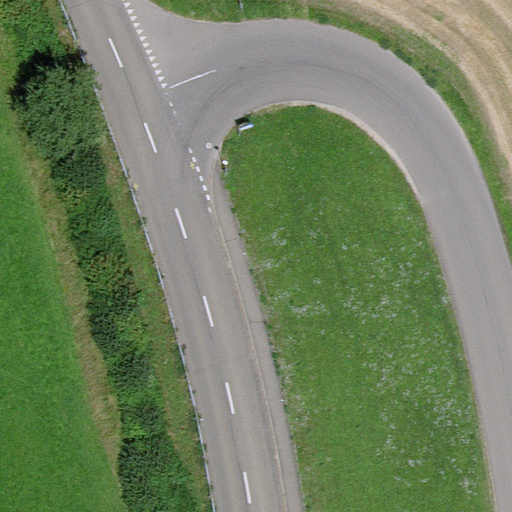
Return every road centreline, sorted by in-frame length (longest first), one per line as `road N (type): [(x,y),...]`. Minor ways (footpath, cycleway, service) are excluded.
road 1 (unclassified): [(511,407),(452,187),(412,120),(372,84),(314,63),(257,63),(138,98)]
road 2 (tertiary): [(254,511),(191,246),(138,98)]
